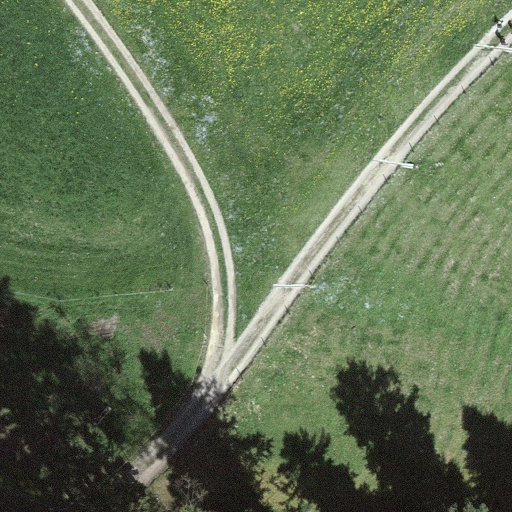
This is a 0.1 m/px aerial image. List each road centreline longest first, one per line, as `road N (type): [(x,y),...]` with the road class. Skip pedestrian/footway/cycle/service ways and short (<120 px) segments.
road 1 (track): [(511,15),(248,312)]
road 2 (track): [(81,0),(122,50),(206,198),(248,312)]
road 3 (track): [(248,312),(93,511)]
